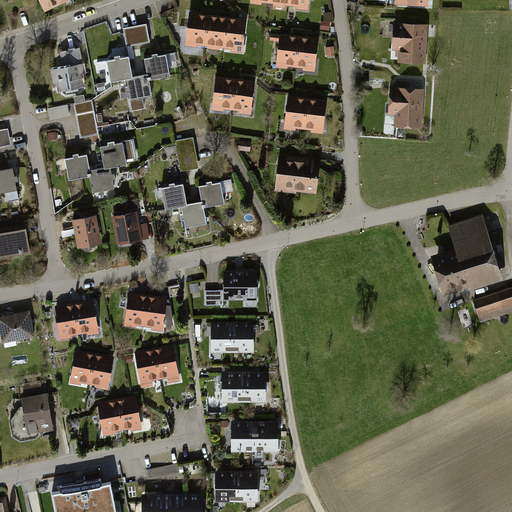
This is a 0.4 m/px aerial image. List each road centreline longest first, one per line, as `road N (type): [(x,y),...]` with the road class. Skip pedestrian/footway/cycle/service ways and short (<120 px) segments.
road 1 (residential): [(59,285),(360,222)]
road 2 (residential): [(11,43),(59,285)]
road 3 (residential): [(360,222),(339,0)]
road 4 (residential): [(0,478),(190,441)]
road 5 (residential): [(360,222),(511,194)]
